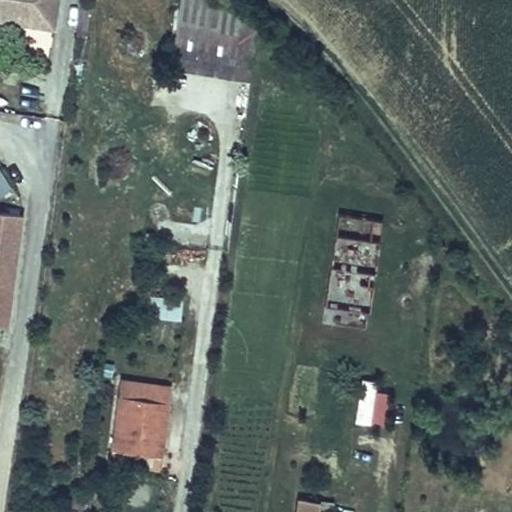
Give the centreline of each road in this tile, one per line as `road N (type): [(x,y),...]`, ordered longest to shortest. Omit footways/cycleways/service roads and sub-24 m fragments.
road 1 (unknown): [(178,511),(238,91)]
road 2 (unknown): [(0,464),(40,178),(34,155),(0,137)]
